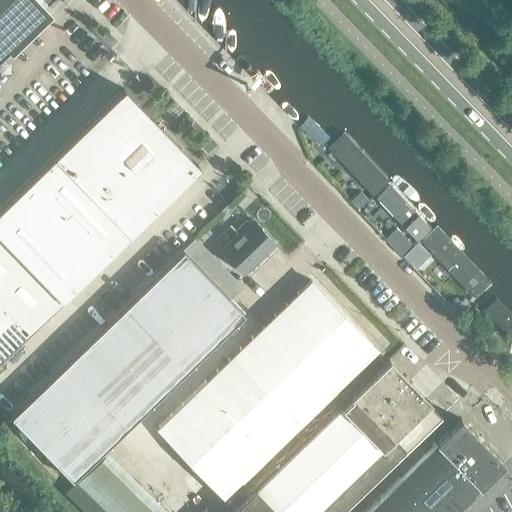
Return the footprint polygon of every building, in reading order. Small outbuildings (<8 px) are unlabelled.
[(0,0),(0,56),(47,11),(35,0),(0,0)] [(198,167),(166,134),(162,137),(151,125),(154,122),(122,89),(55,154),(131,232),(198,167)] [(323,149),(352,177),(361,167),(332,139),(323,149)] [(131,232),(55,154),(0,207),(0,230),(64,296),(131,232)] [(372,195),(401,223),(411,213),(382,185),(372,195)] [(357,206),(367,197),(360,190),(351,199),(357,206)] [(221,248),(245,272),(275,243),(252,218),(248,222),(245,218),(236,227),(239,231),(221,248)] [(414,244),(397,227),(385,237),(403,255),(414,244)] [(64,296),(0,230),(0,296),(31,328),(64,296)] [(420,240),(449,268),(459,258),(430,230),(420,240)] [(229,272),(195,237),(183,248),(217,283),(229,272)] [(414,244),(403,255),(423,276),(429,270),(415,256),(424,248),(417,241),(414,244)] [(10,415),(73,479),(245,312),(183,248),(10,415)] [(158,427),(225,496),(375,350),(308,281),(158,427)] [(477,306),(506,333),(511,326),(511,319),(487,296),(477,306)] [(0,327),(16,313),(0,297),(0,327)] [(473,323),(481,316),(468,301),(460,309),(473,323)] [(16,313),(0,327),(0,358),(31,328),(16,313)] [(342,407),(340,405),(228,511),(340,511),(404,450),(393,438),(429,404),(387,360),(351,395),(353,396),(342,407)] [(363,511),(452,511),(504,461),(461,417),(363,511)]
